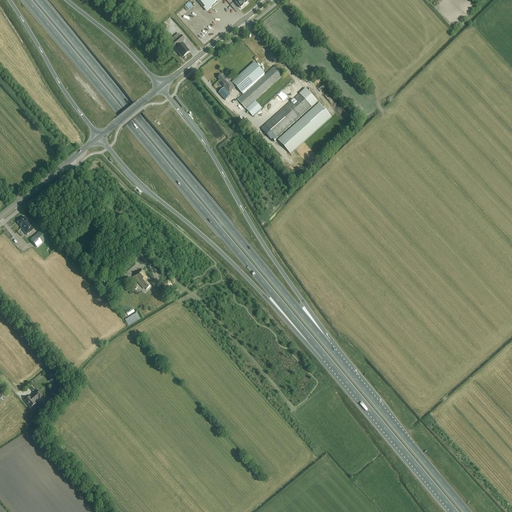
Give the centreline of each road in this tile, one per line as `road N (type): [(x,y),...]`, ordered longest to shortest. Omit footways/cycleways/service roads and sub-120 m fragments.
road 1 (trunk): [(27,0),(336,371)]
road 2 (trunk): [(338,357),(40,0)]
road 3 (trunk): [(98,136),(336,371)]
road 4 (trunk): [(338,357),(160,87)]
road 5 (trunk): [(467,511),(338,357)]
road 6 (trunk): [(336,371),(453,511)]
road 7 (trunk): [(9,0),(98,136)]
road 8 (tertiary): [(160,87),(268,0)]
road 9 (trunk): [(160,87),(66,0)]
road 10 (tertiary): [(0,217),(98,136)]
